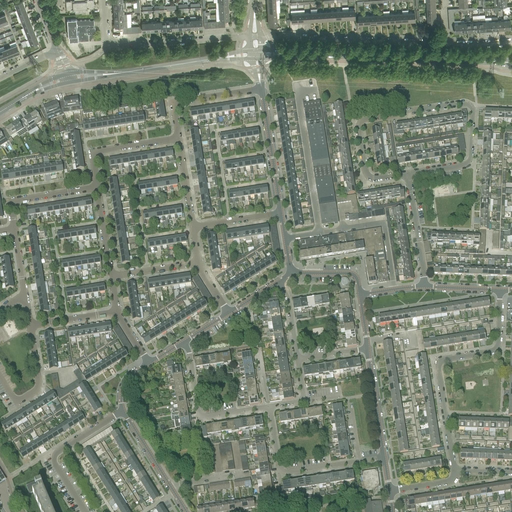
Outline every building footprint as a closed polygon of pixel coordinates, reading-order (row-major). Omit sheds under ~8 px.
[(15,4),(17,10),(25,7),(23,1),(15,4)] [(94,4),(80,5),(81,13),(86,13),(86,9),(89,10),(89,9),(94,8),(94,4)] [(80,5),(67,6),(67,10),(72,10),(72,11),(76,10),(76,13),(76,15),(81,15),(81,13),(80,5)] [(17,10),(15,10),(17,16),(20,16),(28,12),(25,7),(17,10)] [(354,10),(348,10),(348,14),(347,14),(347,19),(355,18),(355,14),(355,10),(354,10)] [(20,16),(22,21),(30,18),(28,12),(20,16)] [(5,15),(0,16),(0,18),(2,25),(8,22),(5,15)] [(273,17),(269,18),(269,25),(274,24),(274,25),(278,25),(277,19),(274,19),(273,17)] [(22,21),(24,27),(32,24),(30,18),(22,21)] [(96,32),(96,28),(94,27),(94,26),(95,25),(94,19),(90,20),(90,19),(77,20),(77,19),(68,19),(69,36),(70,41),(75,41),(89,40),(89,38),(91,38),(92,36),(92,33),(94,33),(95,33),(96,33),(96,32)] [(128,20),(114,21),(115,23),(115,27),(116,27),(116,30),(116,31),(120,31),(120,33),(123,33),(123,26),(126,26),(126,27),(128,27),(128,20)] [(24,27),(27,33),(34,30),(32,24),(24,27)] [(27,33),(29,39),(37,36),(34,30),(27,33)] [(37,36),(29,39),(31,45),(34,44),(37,43),(39,42),(37,36)] [(17,45),(11,47),(14,55),(20,53),(17,45)] [(11,47),(5,49),(8,57),(14,55),(11,47)] [(5,49),(0,51),(0,53),(2,60),(8,57),(5,49)] [(78,98),(70,99),(72,108),(75,108),(76,111),(79,110),(79,111),(82,111),(80,98),(81,100),(78,101),(78,98)] [(60,102),(63,112),(63,114),(68,113),(68,112),(68,109),(72,108),(70,99),(63,101),(64,103),(61,104),(60,102)] [(57,103),(50,106),(53,114),(60,112),(61,116),(63,115),(63,114),(63,112),(60,102),(60,104),(58,105),(57,103)] [(53,114),(50,106),(43,108),(44,111),(41,112),(41,110),(40,110),(45,119),(46,122),(49,121),(47,116),(53,114)] [(36,113),(30,117),(35,124),(38,122),(39,124),(42,122),(44,121),(41,116),(39,111),(40,113),(37,115),(36,113)] [(461,115),(455,116),(457,125),(458,125),(463,124),(466,124),(467,117),(467,114),(466,114),(461,115)] [(20,121),(22,123),(26,131),(27,132),(28,133),(37,128),(35,124),(30,117),(24,121),(25,122),(22,123),(20,121)] [(18,122),(11,126),(16,134),(19,138),(27,132),(26,131),(22,123),(20,121),(22,124),(19,125),(18,122)] [(396,125),(392,125),(393,130),(393,132),(397,132),(397,136),(404,135),(403,131),(402,124),(396,125)] [(374,130),(371,131),(372,137),(382,135),(380,125),(374,126),(374,130)] [(2,131),(8,140),(11,139),(10,138),(16,134),(11,126),(5,130),(6,132),(4,133),(2,131)] [(0,133),(0,146),(9,141),(8,140),(2,131),(3,133),(1,135),(0,133)] [(458,146),(450,147),(452,157),(458,156),(457,152),(459,151),(459,148),(458,146)] [(385,159),(376,160),(377,166),(381,166),(381,170),(387,169),(385,159)] [(395,189),(393,189),(394,196),(400,195),(400,198),(404,198),(403,190),(403,191),(399,191),(399,188),(398,188),(398,187),(395,188),(395,189)] [(401,207),(391,209),(392,217),(393,217),(403,215),(402,209),(401,209),(401,207)] [(35,215),(34,209),(27,210),(28,215),(24,215),(25,222),(30,221),(30,216),(34,215),(35,215)] [(367,249),(383,247),(380,229),(352,233),(355,251),(367,249)] [(232,232),(226,233),(226,238),(227,242),(228,246),(234,245),(233,241),(232,232)] [(347,252),(355,251),(352,233),(344,234),(347,252)] [(337,236),(339,254),(341,253),(342,255),(348,254),(347,252),(344,234),(337,236)] [(427,242),(423,243),(423,245),(429,244),(429,242),(431,241),(434,241),(434,243),(437,244),(437,241),(437,235),(431,234),(426,234),(427,236),(427,242)] [(338,254),(339,254),(337,236),(321,238),(324,256),(326,256),(327,258),(337,256),(338,254)] [(322,257),(324,256),(321,238),(313,239),(316,259),(322,258),(322,257)] [(311,260),(316,259),(313,239),(305,241),(308,259),(310,259),(311,260)] [(306,259),(308,259),(305,241),(297,242),(300,262),(306,261),(306,259)] [(365,261),(366,269),(386,266),(383,247),(367,249),(369,260),(365,261)] [(272,257),(267,260),(271,266),(276,263),(272,257)] [(267,260),(262,263),(266,269),(271,266),(267,260)] [(262,263),(257,266),(261,273),(266,269),(262,263)] [(257,266),(252,270),(256,276),(261,273),(257,266)] [(369,277),(387,274),(386,266),(366,269),(367,277),(369,277)] [(252,270),(247,273),(251,279),(256,276),(252,270)] [(247,273),(242,276),(246,282),(251,279),(247,273)] [(369,277),(367,277),(368,280),(368,285),(377,284),(389,282),(388,277),(387,274),(369,277)] [(242,276),(237,279),(240,286),(246,282),(242,276)] [(237,279),(231,282),(235,289),(240,286),(237,279)] [(231,282),(226,286),(230,292),(235,289),(231,282)] [(230,292),(226,286),(221,289),(225,295),(230,292)] [(326,296),(320,297),(322,308),(325,307),(325,306),(329,305),(328,296),(328,295),(326,296)] [(340,300),(340,304),(352,302),(351,298),(349,298),(348,295),(335,297),(336,300),(340,300)] [(315,298),(313,298),(315,307),(318,307),(318,308),(322,308),(320,297),(315,298)] [(266,301),(264,302),(266,312),(281,310),(281,306),(278,306),(278,302),(277,303),(277,302),(277,301),(277,299),(276,298),(270,299),(266,300),(266,301)] [(312,299),(306,299),(308,310),(311,309),(311,308),(315,307),(313,298),(312,298),(312,299)] [(301,300),(299,300),(301,309),(304,309),(304,310),(308,310),(306,299),(301,300)] [(203,300),(198,303),(202,310),(207,307),(203,300)] [(301,309),(299,300),(298,300),(298,301),(292,302),(294,312),(297,312),(297,310),(301,309)] [(337,308),(337,312),(350,310),(350,306),(352,306),(352,302),(340,304),(341,307),(337,308)] [(198,303),(193,307),(197,313),(202,310),(198,303)] [(47,307),(40,308),(41,313),(41,314),(44,313),(44,317),(51,316),(50,312),(48,312),(47,307)] [(193,307),(188,310),(192,316),(197,313),(193,307)] [(188,310),(183,313),(187,319),(192,316),(188,310)] [(266,316),(260,317),(260,320),(267,319),(267,320),(280,318),(280,315),(282,314),(281,310),(266,312),(266,316)] [(342,315),(343,318),(354,317),(353,313),(351,312),(350,310),(337,312),(338,315),(342,315)] [(183,313),(178,316),(181,323),(187,319),(183,313)] [(378,317),(375,318),(376,325),(386,323),(384,315),(384,316),(379,317),(379,316),(378,316),(378,317)] [(178,316),(172,320),(176,326),(181,323),(178,316)] [(339,323),(340,326),(353,324),(352,321),(354,321),(354,317),(343,318),(343,322),(339,323)] [(268,322),(268,327),(284,325),(283,321),(281,320),(280,318),(267,320),(263,320),(263,323),(268,322)] [(172,320),(167,323),(171,329),(176,326),(172,320)] [(167,323),(162,326),(166,332),(171,329),(167,323)] [(344,329),(345,333),(356,331),(356,328),(353,327),(353,324),(340,326),(340,330),(344,329)] [(269,332),(269,334),(282,332),(282,329),(284,329),(284,325),(268,327),(269,332)] [(162,326),(157,329),(161,336),(166,332),(162,326)] [(157,329),(152,332),(156,339),(161,336),(157,329)] [(341,337),(342,341),(355,339),(355,336),(357,335),(356,331),(345,333),(345,337),(341,337)] [(152,332),(147,336),(151,342),(156,339),(152,332)] [(274,338),(274,341),(286,339),(285,336),(283,335),(282,332),(269,334),(270,336),(270,338),(274,338)] [(151,342),(147,336),(141,339),(145,345),(151,342)] [(271,347),(272,349),(285,347),(284,344),(286,343),(286,339),(274,341),(275,345),(271,346),(271,347)] [(355,339),(342,341),(342,344),(343,345),(346,344),(347,348),(358,346),(358,342),(356,342),(355,339)] [(276,352),(277,356),(288,354),(288,350),(285,350),(285,347),(272,349),(272,351),(272,353),(276,352)] [(118,353),(122,360),(128,357),(123,350),(118,353)] [(242,358),(242,362),(254,360),(253,356),(251,356),(250,353),(241,354),(241,352),(237,353),(238,358),(242,358)] [(113,356),(117,363),(122,360),(118,353),(113,356)] [(227,355),(222,355),(224,366),(227,365),(227,364),(231,363),(229,355),(230,355),(230,354),(227,354),(227,355)] [(273,360),(274,364),(287,362),(287,359),(289,358),(288,354),(277,356),(277,360),(273,360)] [(217,356),(215,356),(216,365),(220,365),(220,366),(224,366),(222,355),(217,356)] [(108,359),(112,367),(117,363),(113,356),(108,359)] [(213,357),(208,358),(210,368),(213,367),(213,366),(216,365),(215,356),(213,356),(213,357)] [(202,367),(201,358),(199,358),(199,359),(194,360),(195,370),(199,369),(199,368),(202,367)] [(202,358),(201,358),(202,367),(203,370),(206,369),(206,368),(210,368),(208,358),(203,358),(202,358)] [(102,363),(107,370),(112,367),(108,359),(102,363)] [(168,362),(166,362),(166,363),(169,376),(172,376),(184,374),(183,370),(181,370),(180,367),(173,368),(172,366),(173,366),(173,362),(172,362),(171,359),(168,360),(168,362)] [(239,369),(239,370),(253,368),(252,365),(254,364),(254,360),(242,362),(243,365),(239,366),(239,369)] [(350,361),(345,362),(346,372),(350,372),(350,370),(353,370),(352,360),(350,361)] [(354,360),(352,360),(353,370),(357,369),(357,371),(361,370),(359,360),(354,361),(354,360)] [(278,367),(279,371),(290,369),(290,365),(288,365),(287,362),(274,364),(274,368),(278,367)] [(340,362),(338,363),(339,372),(343,371),(343,373),(346,372),(345,362),(340,363),(340,362)] [(97,366),(102,373),(107,370),(102,363),(97,366)] [(336,364),(331,364),(332,374),(336,374),(336,375),(340,374),(339,372),(338,363),(336,363),(336,364)] [(325,365),(324,365),(325,375),(326,376),(329,376),(329,375),(332,374),(331,364),(325,365)] [(322,366),(317,366),(318,377),(325,375),(324,365),(322,365),(322,366)] [(92,369),(97,376),(102,373),(97,366),(92,369)] [(311,367),(310,367),(311,376),(315,376),(315,377),(318,377),(317,366),(311,367)] [(311,376),(310,367),(308,367),(308,368),(303,369),(304,379),(308,378),(308,377),(311,376)] [(244,373),(245,376),(256,375),(255,371),(253,370),(253,368),(239,370),(240,371),(240,373),(244,373)] [(87,372),(92,380),(97,376),(92,369),(87,372)] [(276,375),(276,379),(289,377),(289,374),(291,373),(290,369),(279,371),(280,375),(276,375)] [(83,377),(86,381),(87,383),(92,380),(87,372),(83,375),(83,376),(83,377)] [(169,380),(170,384),(183,382),(182,379),(184,378),(184,374),(172,376),(173,379),(169,380)] [(241,381),(242,384),(255,382),(254,379),(257,378),(256,375),(245,376),(245,380),(241,381)] [(289,377),(276,379),(277,383),(278,382),(279,386),(281,386),(293,384),(292,380),(290,380),(289,377)] [(183,382),(170,384),(170,387),(171,387),(172,391),(175,390),(186,389),(185,385),(183,385),(183,382)] [(246,388),(247,391),(258,389),(258,386),(255,385),(255,382),(242,384),(242,388),(246,388)] [(79,388),(82,393),(88,389),(85,384),(84,384),(81,386),(79,388)] [(276,394),(278,394),(292,392),(291,389),(293,388),(293,384),(281,386),(282,389),(275,390),(276,394)] [(82,393),(85,398),(92,394),(91,394),(88,389),(89,389),(88,389),(82,393)] [(171,395),(172,398),(185,396),(184,393),(187,393),(186,389),(175,390),(175,394),(171,395)] [(243,395),(244,399),(257,397),(257,394),(259,393),(258,389),(247,391),(247,395),(243,395)] [(59,400),(66,396),(63,390),(59,390),(53,391),(59,400)] [(292,392),(278,394),(279,397),(283,397),(284,401),(295,399),(294,395),(292,395),(292,392)] [(53,393),(48,396),(52,402),(57,399),(53,393)] [(85,398),(88,403),(95,399),(94,399),(91,394),(92,394),(85,398)] [(48,396),(42,399),(46,406),(52,402),(48,396)] [(176,402),(177,405),(188,403),(188,400),(185,400),(185,396),(172,398),(172,402),(176,402)] [(257,397),(244,399),(245,407),(261,404),(260,400),(258,400),(257,397)] [(42,399),(37,402),(41,409),(46,406),(42,399)] [(88,403),(92,408),(98,404),(95,399),(88,403)] [(37,402),(32,406),(36,412),(41,409),(37,402)] [(330,406),(328,407),(329,411),(332,410),(333,414),(345,412),(344,408),(342,408),(341,405),(341,404),(342,404),(342,402),(336,403),(336,404),(330,405),(330,406)] [(174,410),(174,413),(187,411),(187,408),(189,407),(188,403),(177,405),(177,409),(174,410)] [(98,404),(92,408),(95,414),(101,410),(101,409),(98,404)] [(32,406),(27,409),(31,415),(36,412),(32,406)] [(315,409),(314,409),(315,418),(319,418),(319,419),(323,418),(321,408),(315,409)] [(27,409),(22,412),(26,419),(31,415),(27,409)] [(70,409),(67,411),(72,419),(70,421),(74,427),(79,424),(75,417),(70,409)] [(312,410),(307,411),(308,421),(312,420),(312,419),(315,418),(314,409),(312,409),(312,410)] [(175,421),(179,420),(191,418),(190,414),(188,414),(187,411),(174,413),(175,421)] [(298,412),(293,413),(294,423),(298,422),(298,421),(301,420),(300,411),(298,411),(298,412)] [(301,411),(300,411),(301,420),(305,420),(305,421),(308,421),(307,411),(301,411)] [(22,412),(17,416),(21,422),(26,419),(22,412)] [(334,417),(330,418),(330,422),(343,420),(343,417),(345,416),(345,412),(333,414),(334,417)] [(287,423),(286,413),(284,414),(279,415),(280,425),(284,425),(284,423),(287,423)] [(287,413),(286,413),(287,423),(291,422),(291,423),(294,423),(293,413),(287,414),(287,413)] [(80,414),(75,417),(79,424),(79,423),(84,420),(84,421),(82,416),(80,414)] [(17,416),(12,419),(16,425),(21,422),(17,416)] [(175,421),(174,421),(175,428),(176,428),(190,426),(189,423),(191,422),(191,418),(179,420),(175,421)] [(253,419),(247,420),(249,430),(253,429),(253,428),(256,427),(254,418),(253,419)] [(256,418),(254,418),(256,427),(260,427),(260,428),(263,428),(261,418),(256,419),(256,418)] [(12,419),(6,422),(10,428),(16,425),(12,419)] [(242,420),(240,421),(242,430),(246,429),(246,431),(249,430),(247,420),(242,421),(242,420)] [(330,422),(331,426),(335,425),(335,428),(347,427),(346,423),(344,423),(343,420),(330,422)] [(70,421),(65,424),(69,430),(74,427),(70,421)] [(239,421),(233,422),(235,432),(239,432),(238,430),(242,430),(240,421),(239,421)] [(10,428),(6,422),(1,425),(5,431),(10,428)] [(228,423),(226,423),(228,432),(231,431),(232,433),(235,432),(233,422),(228,423)] [(225,424),(219,424),(221,434),(225,434),(224,432),(228,432),(226,423),(225,423),(225,424)] [(65,424),(60,427),(64,433),(69,430),(65,424)] [(214,425),(212,425),(214,434),(217,434),(217,435),(221,434),(219,424),(214,425)] [(214,434),(212,425),(210,425),(211,426),(205,426),(205,428),(202,428),(203,439),(207,438),(207,437),(210,436),(210,435),(214,434)] [(190,426),(176,428),(177,432),(178,436),(182,436),(181,435),(193,433),(192,429),(190,429),(190,426)] [(60,427),(55,430),(59,437),(59,436),(64,433),(64,434),(64,433),(60,427)] [(335,428),(331,429),(333,437),(333,436),(346,434),(345,432),(348,431),(347,427),(335,428)] [(55,430),(49,433),(53,440),(54,440),(53,440),(58,436),(59,437),(55,430)] [(112,435),(115,440),(121,437),(121,436),(120,437),(117,432),(118,432),(118,431),(111,435),(111,436),(112,435)] [(49,433),(44,437),(48,443),(53,440),(49,433)] [(333,436),(333,437),(333,440),(337,440),(338,443),(349,441),(349,438),(346,437),(346,434),(333,436)] [(37,437),(32,440),(34,443),(38,450),(38,449),(43,446),(39,440),(37,437)] [(44,437),(39,440),(43,446),(48,443),(44,437)] [(115,440),(118,446),(124,442),(121,437),(115,440)] [(251,446),(252,448),(265,446),(264,443),(267,442),(266,438),(254,440),(255,444),(251,445),(251,446)] [(338,447),(334,448),(335,451),(348,449),(348,446),(350,445),(349,441),(338,443),(338,447)] [(118,446),(121,451),(127,447),(124,442),(118,446)] [(34,443),(29,446),(33,453),(33,452),(38,449),(38,450),(34,443)] [(29,446),(24,449),(28,456),(33,453),(29,446)] [(256,451),(257,455),(268,453),(268,449),(265,449),(265,446),(252,448),(252,450),(252,452),(256,451)] [(121,451),(124,456),(130,452),(127,447),(121,451)] [(28,456),(24,449),(19,453),(22,459),(28,456)] [(86,458),(92,454),(89,449),(90,449),(89,449),(83,453),(87,458),(86,458)] [(348,449),(335,451),(336,455),(340,454),(340,458),(351,456),(351,453),(349,452),(348,449)] [(124,456),(128,461),(134,457),(133,457),(130,452),(124,456)] [(253,459),(254,463),(267,461),(267,458),(269,457),(268,453),(257,455),(257,459),(253,459)] [(89,463),(96,459),(92,454),(86,458),(87,458),(90,463),(89,463)] [(128,461),(131,466),(137,462),(136,462),(133,457),(134,457),(128,461)] [(92,468),(93,468),(99,464),(96,459),(89,463),(90,463),(93,468),(92,468)] [(259,466),(259,470),(271,468),(270,464),(268,464),(267,461),(254,463),(255,467),(259,466)] [(131,466),(128,468),(131,473),(134,471),(140,467),(137,463),(137,462),(131,466)] [(96,473),(96,474),(102,470),(99,464),(93,468),(96,473)] [(131,473),(134,478),(137,476),(143,472),(143,473),(140,468),(140,467),(134,471),(131,473)] [(256,476),(256,478),(270,476),(269,473),(271,472),(271,468),(259,470),(260,474),(256,474),(256,476)] [(99,479),(105,475),(102,470),(96,474),(99,478),(99,479)] [(361,483),(362,491),(371,490),(371,489),(379,487),(377,470),(361,473),(362,477),(361,477),(361,478),(362,478),(363,483),(361,483)] [(137,476),(140,481),(146,477),(143,473),(143,472),(137,476)] [(347,473),(345,473),(347,482),(350,481),(350,483),(354,482),(354,479),(352,472),(347,473)] [(344,473),(338,474),(340,485),(343,484),(343,483),(347,482),(345,473),(344,473)] [(333,475),(331,475),(333,484),(336,484),(336,485),(340,485),(338,474),(333,475)] [(102,484),(108,480),(105,475),(99,479),(103,483),(102,484)] [(330,476),(324,476),(326,487),(329,486),(330,488),(333,487),(333,484),(331,475),(330,475),(330,476)] [(261,481),(262,485),(273,483),(272,479),(270,479),(270,476),(256,478),(257,480),(257,482),(261,481)] [(319,477),(317,477),(319,486),(322,486),(322,487),(326,487),(324,476),(319,477)] [(146,477),(140,481),(144,486),(150,483),(150,482),(149,483),(146,478),(147,478),(146,477)] [(316,478),(310,479),(312,489),(315,488),(315,487),(319,486),(317,477),(316,477),(316,478)] [(302,480),(296,481),(298,491),(301,491),(301,489),(305,489),(303,479),(301,479),(302,480)] [(305,479),(303,479),(305,489),(305,492),(312,491),(312,489),(310,479),(305,480),(305,479)] [(105,489),(112,485),(108,480),(102,484),(103,484),(106,489),(105,489)] [(40,511),(51,511),(41,489),(44,488),(45,488),(45,487),(44,487),(43,485),(44,485),(42,481),(42,482),(40,482),(40,483),(35,485),(34,482),(26,486),(29,494),(32,493),(40,511)] [(283,489),(280,490),(281,495),(284,495),(291,494),(291,491),(289,481),(287,482),(288,482),(282,483),(283,489)] [(291,481),(289,481),(291,491),(294,490),(294,492),(298,491),(296,481),(291,482),(291,481)] [(144,486),(147,492),(153,488),(152,488),(149,483),(150,483),(144,486)] [(262,488),(258,489),(259,493),(259,496),(268,494),(268,491),(272,491),(272,490),(271,488),(274,487),(273,483),(262,485),(262,488)] [(109,494),(115,490),(112,485),(105,489),(106,489),(109,494)] [(147,492),(150,497),(156,493),(153,488),(147,492)] [(112,499),(118,495),(115,490),(109,494),(112,499)] [(156,493),(150,497),(153,502),(159,498),(156,493)] [(118,495),(112,499),(115,504),(121,500),(124,499),(121,494),(118,495)] [(407,503),(405,503),(406,511),(415,509),(414,506),(413,498),(413,499),(407,500),(407,499),(407,503)] [(232,511),(236,511),(234,503),(232,503),(231,499),(227,499),(228,504),(229,511),(232,511)] [(118,509),(125,506),(121,500),(115,504),(116,504),(119,509),(118,509)] [(253,500),(247,501),(248,509),(248,511),(251,511),(251,509),(259,507),(259,503),(254,504),(253,500)] [(370,500),(362,501),(362,502),(363,502),(364,511),(382,511),(381,501),(370,503),(370,500)]
